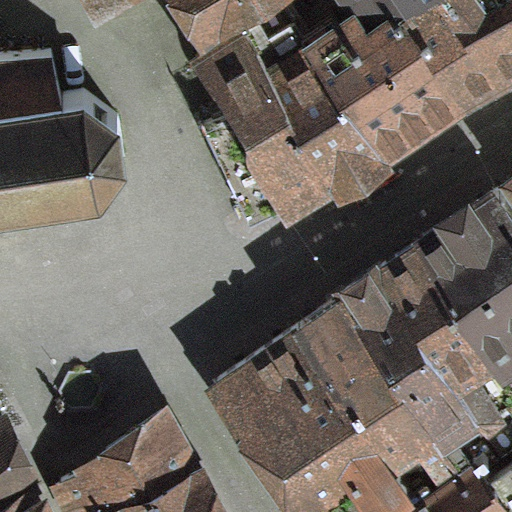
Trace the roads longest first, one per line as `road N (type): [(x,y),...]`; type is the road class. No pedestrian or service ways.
road 1 (residential): [(511,117),(323,247)]
road 2 (residential): [(188,373),(265,511)]
